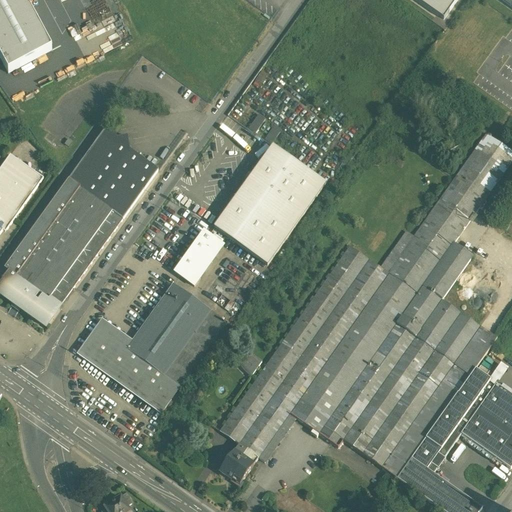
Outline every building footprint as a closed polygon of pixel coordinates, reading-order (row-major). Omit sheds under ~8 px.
[(23,0),(0,0),(0,60),(8,76),(52,53),(23,0)] [(414,0),(444,20),(458,0),(414,0)] [(259,116),(250,129),(256,133),(265,120),(259,116)] [(107,129),(69,181),(124,220),(159,171),(130,151),(128,136),(117,138),(116,127),(107,129)] [(275,127),(266,141),(272,145),(281,131),(275,127)] [(414,238),(388,275),(380,270),(364,258),(350,248),(228,422),(247,434),(239,446),(235,451),(254,465),(259,458),(269,443),(289,413),(295,418),(320,435),(423,288),(454,244),(511,161),(511,153),(505,149),(486,135),(414,238)] [(273,148),(214,229),(267,267),(326,185),(273,148)] [(10,157),(0,171),(0,235),(4,230),(7,231),(43,180),(10,157)] [(69,181),(5,270),(10,274),(60,309),(124,220),(69,181)] [(406,233),(380,270),(388,275),(414,238),(406,233)] [(223,247),(204,234),(175,274),(195,288),(223,247)] [(367,254),(353,244),(350,248),(364,258),(367,254)] [(454,244),(423,288),(442,302),(473,257),(454,244)] [(60,309),(10,274),(4,282),(3,281),(0,284),(0,286),(1,287),(0,288),(0,294),(16,306),(14,308),(18,311),(20,308),(47,328),(60,310),(60,309)] [(227,324),(174,286),(128,351),(99,330),(82,355),(162,413),(227,324)] [(423,288),(325,428),(344,441),(382,468),(443,381),(480,329),(442,302),(423,288)] [(480,329),(443,381),(459,393),(476,370),(497,340),(480,328),(480,329)] [(262,363),(249,354),(245,358),(239,362),(239,364),(252,378),(262,363)] [(491,380),(476,370),(459,393),(458,395),(473,405),(491,380)] [(473,405),(438,455),(444,459),(461,435),(461,434),(496,384),(491,380),(473,405)] [(459,393),(443,381),(382,468),(381,469),(398,481),(398,480),(412,460),(458,395),(459,393)] [(511,395),(496,384),(461,434),(461,435),(511,469),(511,468),(511,395)] [(458,395),(412,460),(428,470),(438,455),(473,405),(458,395)] [(289,413),(269,443),(276,447),(295,418),(289,413)] [(247,434),(228,422),(221,433),(239,446),(247,434)] [(344,441),(325,428),(320,435),(339,448),(344,441)] [(276,447),(269,443),(259,458),(265,462),(276,447)] [(234,451),(221,471),(241,486),(254,466),(254,465),(235,451),(234,451)] [(428,470),(412,460),(398,480),(443,511),(480,511),(483,509),(428,470)] [(132,504),(126,495),(121,498),(127,508),(132,504)] [(121,498),(105,509),(106,511),(129,511),(127,508),(121,498)]
